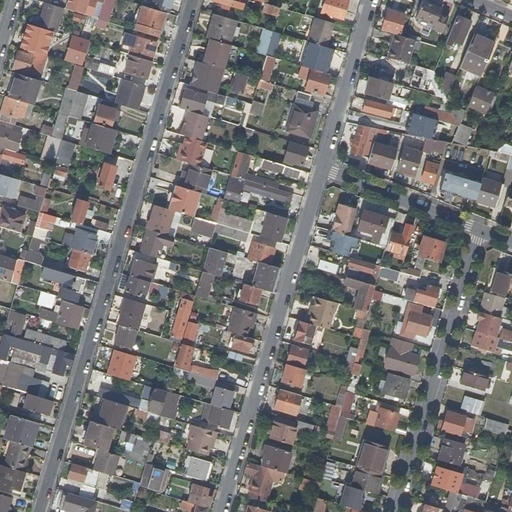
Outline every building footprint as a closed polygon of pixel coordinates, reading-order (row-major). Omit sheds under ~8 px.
[(102,0),(68,0),(65,11),(73,13),(85,17),(90,18),(95,1),(101,3),(102,0)] [(113,0),(102,0),(101,3),(96,20),(106,23),(113,0)] [(141,2),(140,6),(164,14),(167,15),(171,0),(152,0),(152,5),(141,2)] [(242,0),(211,0),(211,2),(240,11),(242,0)] [(346,2),(340,0),(323,0),(319,14),(340,21),(346,2)] [(438,9),(419,1),(412,17),(431,24),(429,28),(439,31),(445,17),(436,13),(438,9)] [(49,6),(44,4),(37,28),(56,34),(64,10),(49,6)] [(279,9),(263,4),(261,13),(276,17),(277,15),(279,9)] [(164,14),(140,6),(132,31),(157,38),(164,14)] [(279,9),(277,15),(287,18),(289,12),(279,9)] [(386,10),(380,31),(391,34),(405,38),(407,33),(401,31),(406,16),(386,10)] [(85,17),(73,13),(71,20),(83,23),(85,17)] [(207,39),(214,15),(210,14),(203,38),(207,39)] [(208,40),(228,46),(235,22),(214,15),(207,39),(208,40)] [(454,15),(441,46),(446,47),(449,39),(458,43),(468,20),(454,15)] [(90,18),(85,17),(83,23),(94,27),(96,20),(90,18)] [(332,25),(311,18),(304,42),(314,45),(325,48),(332,25)] [(263,30),(272,33),(274,26),(255,20),(253,27),(263,30)] [(265,56),(272,33),(263,30),(256,53),(265,56)] [(272,33),(265,56),(271,58),(279,35),(272,33)] [(405,38),(391,34),(388,45),(390,46),(387,58),(406,64),(412,40),(405,38)] [(471,36),(459,64),(468,67),(467,70),(479,75),(491,48),(477,42),(479,39),(471,36)] [(69,37),(62,59),(81,66),(87,45),(78,42),(79,41),(69,37)] [(133,38),(128,56),(150,63),(155,45),(133,38)] [(492,45),(479,39),(477,42),(491,48),(492,45)] [(221,70),(228,46),(208,40),(201,64),(221,70)] [(26,41),(22,51),(33,54),(35,55),(38,44),(26,41)] [(314,45),(307,69),(309,70),(325,74),(332,50),(325,48),(314,45)] [(35,55),(33,54),(32,57),(17,53),(12,70),(28,75),(30,69),(35,71),(38,60),(42,61),(43,57),(35,55)] [(150,63),(128,56),(122,73),(145,80),(150,63)] [(265,56),(257,81),(268,84),(273,65),(280,67),(282,61),(271,58),(265,56)] [(84,61),(81,69),(112,78),(114,69),(99,64),(99,66),(84,61)] [(215,90),(221,70),(201,64),(196,63),(190,82),(215,90)] [(430,85),(436,83),(431,72),(414,66),(408,87),(417,90),(421,77),(426,79),(430,85)] [(325,74),(309,70),(304,89),(322,95),(328,75),(325,74)] [(43,71),(40,82),(48,85),(51,73),(43,71)] [(437,84),(444,99),(454,76),(442,71),(437,84)] [(38,82),(14,74),(7,99),(31,106),(38,82)] [(246,84),(247,78),(237,75),(235,80),(231,79),(229,85),(233,86),(231,92),(242,95),(246,84)] [(255,87),(257,81),(247,78),(246,84),(255,87)] [(389,84),(369,78),(364,94),(378,98),(380,89),(387,91),(389,84)] [(142,87),(120,80),(113,105),(134,111),(142,87)] [(268,84),(257,81),(255,87),(270,91),(272,85),(268,84)] [(215,90),(190,82),(189,86),(206,91),(214,93),(215,90)] [(435,97),(444,99),(437,84),(436,83),(430,85),(435,97)] [(474,88),(465,107),(482,114),(490,95),(474,88)] [(214,93),(206,91),(205,95),(184,89),(178,109),(186,111),(200,115),(204,100),(222,106),(225,97),(214,93)] [(67,117),(74,93),(65,90),(58,115),(67,117)] [(309,96),(296,92),(294,98),(308,101),(308,100),(309,96)] [(74,93),(67,117),(80,121),(88,97),(74,93)] [(244,103),(250,104),(251,101),(253,96),(245,94),(243,102),(244,103)] [(365,100),(356,97),(354,102),(363,104),(362,106),(361,111),(398,122),(400,112),(364,101),(365,100)] [(29,121),(33,120),(37,108),(31,106),(7,99),(5,98),(0,114),(15,119),(16,118),(22,120),(22,119),(29,121)] [(308,101),(294,98),(292,103),(311,109),(313,102),(308,100),(308,101)] [(263,104),(251,101),(250,104),(247,114),(259,117),(263,104)] [(247,114),(250,104),(244,103),(241,112),(244,113),(247,114)] [(311,109),(292,103),(284,131),(308,138),(316,110),(311,109)] [(361,111),(362,106),(351,103),(349,109),(360,113),(361,111)] [(115,111),(99,106),(94,122),(110,127),(115,111)] [(424,106),(421,116),(422,116),(436,121),(457,127),(451,114),(424,106)] [(421,116),(401,110),(400,112),(398,122),(408,125),(407,129),(417,132),(422,116),(421,116)] [(451,114),(457,127),(457,126),(463,113),(456,110),(449,110),(451,114)] [(200,115),(186,111),(179,135),(185,137),(199,141),(206,117),(200,115)] [(209,112),(207,117),(219,121),(221,115),(209,112)] [(243,128),(247,114),(244,113),(239,127),(243,128)] [(15,119),(0,114),(0,115),(0,122),(13,127),(15,119)] [(59,141),(67,117),(58,115),(54,128),(41,124),(38,135),(45,137),(59,141)] [(350,115),(349,123),(358,125),(372,128),(374,120),(350,115)] [(450,143),(457,127),(436,121),(433,132),(425,130),(423,138),(425,138),(444,142),(450,143)] [(90,124),(83,148),(106,155),(113,131),(90,124)] [(378,129),(372,128),(358,125),(354,139),(350,139),(349,144),(352,145),(350,152),(370,158),(374,144),(377,132),(378,129)] [(457,127),(450,143),(463,145),(466,138),(469,131),(457,126),(457,127)] [(20,135),(0,128),(0,146),(14,152),(20,135)] [(251,131),(243,128),(241,137),(249,140),(251,131)] [(59,141),(45,137),(38,161),(52,166),(54,159),(59,141)] [(199,141),(185,137),(181,152),(178,151),(175,161),(179,162),(198,167),(205,143),(199,141)] [(425,138),(421,150),(429,152),(429,148),(441,151),(444,142),(425,138)] [(466,138),(463,145),(476,148),(478,140),(466,138)] [(69,144),(59,141),(54,159),(71,164),(76,146),(69,144)] [(511,154),(511,146),(499,141),(495,151),(511,154)] [(450,143),(444,142),(441,151),(441,152),(462,156),(462,155),(486,159),(487,157),(506,161),(499,182),(509,185),(511,172),(511,154),(495,151),(488,150),(476,148),(463,145),(450,143)] [(287,144),(281,163),(291,166),(291,164),(300,167),(306,149),(287,144)] [(396,150),(374,144),(370,158),(369,163),(391,169),(396,150)] [(414,175),(421,152),(403,147),(397,170),(414,175)] [(25,157),(0,149),(0,160),(0,159),(23,166),(25,157)] [(247,156),(239,153),(232,175),(240,178),(242,174),(247,156)] [(260,167),(262,160),(256,158),(254,165),(260,167)] [(299,171),(262,160),(260,167),(259,172),(267,174),(268,169),(297,177),(299,171)] [(198,167),(179,162),(173,185),(175,186),(201,194),(202,194),(209,171),(198,167)] [(430,185),(435,168),(422,164),(418,182),(430,185)] [(115,169),(103,165),(95,189),(108,192),(115,169)] [(57,167),(55,175),(66,178),(68,170),(57,167)] [(1,168),(0,172),(0,176),(8,179),(11,171),(1,168)] [(474,199),(479,182),(445,172),(440,189),(474,199)] [(41,188),(45,190),(49,175),(42,173),(38,187),(41,188)] [(242,174),(240,178),(240,180),(247,182),(248,176),(242,174)] [(0,176),(0,197),(12,201),(18,182),(8,179),(0,176)] [(278,184),(248,176),(247,182),(276,191),(278,184)] [(499,182),(481,177),(479,182),(474,199),(493,206),(499,182)] [(240,180),(236,179),(234,183),(228,181),(223,198),(238,202),(242,190),(260,196),(260,197),(288,205),(291,195),(276,191),(247,182),(240,180)] [(201,194),(175,186),(168,210),(174,212),(193,218),(194,218),(201,194)] [(42,200),(45,190),(41,188),(37,201),(19,196),(16,207),(38,214),(42,200)] [(511,191),(507,190),(503,206),(511,208),(511,191)] [(42,200),(38,214),(46,216),(51,203),(42,200)] [(209,212),(206,222),(215,224),(218,213),(221,204),(215,203),(212,213),(209,212)] [(338,203),(330,231),(347,236),(348,236),(356,209),(338,203)] [(78,204),(71,224),(80,227),(86,206),(78,204)] [(168,210),(152,205),(148,221),(146,221),(143,229),(145,230),(166,236),(174,212),(168,210)] [(2,209),(0,214),(0,227),(18,233),(24,216),(2,209)] [(390,233),(394,219),(363,209),(358,230),(372,234),(373,230),(390,234),(390,233)] [(267,214),(253,210),(252,215),(265,219),(267,214)] [(218,213),(215,224),(226,228),(247,234),(251,223),(218,213)] [(283,218),(267,214),(265,219),(262,230),(278,235),(283,218)] [(194,218),(193,218),(190,230),(202,233),(201,236),(211,239),(215,224),(206,222),(194,218)] [(26,235),(31,237),(35,223),(30,221),(26,235)] [(108,225),(95,221),(93,227),(106,232),(108,225)] [(404,259),(413,227),(406,225),(402,236),(390,233),(390,234),(386,248),(386,250),(396,253),(395,257),(404,259)] [(247,234),(226,228),(224,236),(245,242),(247,234)] [(166,236),(145,230),(138,253),(157,259),(159,259),(163,246),(168,248),(171,237),(166,236)] [(330,231),(328,230),(325,239),(345,245),(347,236),(330,231)] [(72,249),(72,250),(90,255),(94,244),(96,237),(77,231),(72,249)] [(36,239),(31,237),(27,251),(23,262),(36,266),(38,257),(32,255),(36,239)] [(424,260),(437,264),(442,243),(421,237),(414,263),(418,265),(422,266),(424,260)] [(254,255),(251,262),(257,263),(269,267),(274,250),(253,244),(250,253),(254,255)] [(358,261),(373,265),(377,252),(378,248),(363,244),(361,250),(358,249),(357,253),(360,254),(358,261)] [(377,252),(373,265),(381,267),(386,250),(386,248),(381,246),(380,252),(377,252)] [(225,254),(208,248),(201,271),(219,276),(225,254)] [(19,260),(23,262),(27,251),(20,249),(17,260),(19,260)] [(90,255),(72,250),(67,267),(85,273),(91,255),(90,255)] [(0,257),(0,278),(8,282),(14,262),(0,257)] [(159,259),(157,259),(155,267),(156,267),(169,271),(171,263),(159,259)] [(317,269),(336,275),(339,266),(319,260),(317,269)] [(378,278),(381,267),(373,265),(372,266),(349,260),(343,277),(345,277),(356,281),(359,272),(369,275),(367,284),(376,287),(378,278)] [(134,261),(129,277),(148,283),(151,284),(156,267),(155,267),(134,261)] [(257,263),(250,287),(261,290),(272,293),(278,270),(269,267),(257,263)] [(419,278),(422,266),(418,265),(416,271),(407,269),(406,271),(403,270),(402,273),(419,278)] [(84,280),(41,267),(38,278),(59,285),(55,297),(74,303),(80,286),(82,287),(84,280)] [(397,283),(400,273),(381,267),(378,278),(397,283)] [(504,299),(511,273),(496,269),(489,295),(504,299)] [(202,273),(195,297),(206,300),(213,276),(202,273)] [(148,283),(129,277),(125,292),(136,296),(138,289),(145,291),(148,283)] [(369,313),(376,287),(367,284),(356,281),(345,277),(343,284),(358,288),(353,309),(358,310),(369,313)] [(0,307),(9,311),(16,287),(0,281),(0,307)] [(164,287),(156,285),(155,290),(157,291),(156,293),(162,295),(164,287)] [(250,287),(242,285),(237,301),(256,306),(261,290),(250,287)] [(406,290),(403,301),(432,309),(435,299),(437,300),(440,291),(426,287),(425,291),(416,288),(415,293),(406,290)] [(191,304),(193,296),(183,293),(180,300),(191,304)] [(499,318),(504,299),(489,295),(483,293),(479,312),(499,318)] [(53,298),(42,294),(39,305),(50,308),(53,298)] [(206,300),(195,297),(188,321),(199,324),(203,310),(204,311),(206,306),(204,305),(205,303),(218,307),(217,309),(225,312),(227,306),(206,300)] [(335,313),(338,304),(316,297),(313,307),(312,312),(309,311),(305,323),(316,326),(328,329),(333,312),(335,313)] [(144,305),(125,299),(117,325),(119,325),(136,331),(144,305)] [(179,344),(191,304),(180,300),(168,341),(179,344)] [(40,310),(37,319),(42,321),(51,324),(76,331),(80,316),(86,318),(89,311),(63,303),(59,316),(40,310)] [(420,309),(407,305),(398,335),(412,339),(413,334),(423,337),(427,325),(430,326),(432,319),(418,315),(420,309)] [(364,331),(369,313),(358,310),(351,336),(361,339),(364,331)] [(25,318),(10,314),(8,321),(16,324),(12,335),(19,337),(25,318)] [(51,324),(42,321),(40,327),(49,330),(51,324)] [(305,323),(300,321),(293,346),(309,350),(316,326),(305,323)] [(187,324),(181,345),(191,348),(197,326),(187,324)] [(136,331),(119,325),(113,342),(122,345),(131,347),(136,331)] [(238,328),(236,335),(249,339),(251,332),(238,328)] [(492,328),(490,337),(511,343),(511,332),(501,329),(500,330),(492,328)] [(26,331),(23,341),(63,354),(66,343),(26,331)] [(354,364),(357,365),(359,359),(362,360),(370,333),(364,331),(361,339),(358,350),(354,364)] [(511,353),(511,348),(511,343),(490,337),(474,332),(470,346),(498,354),(499,349),(511,353)] [(236,335),(234,334),(230,348),(247,353),(251,339),(249,339),(236,335)] [(0,361),(32,371),(34,366),(39,367),(38,370),(41,371),(42,369),(46,370),(50,355),(57,357),(52,375),(61,378),(65,366),(69,368),(72,357),(63,354),(23,341),(5,336),(1,335),(0,339),(0,361)] [(414,345),(392,339),(384,367),(413,375),(418,356),(411,354),(414,345)] [(191,348),(181,345),(174,366),(185,369),(191,348)] [(309,350),(293,346),(287,364),(304,369),(309,350)] [(348,362),(354,364),(358,350),(350,348),(346,361),(348,362)] [(134,357),(107,349),(101,369),(113,372),(128,377),(134,357)] [(228,350),(226,358),(240,362),(242,354),(228,350)] [(134,357),(128,377),(133,378),(139,358),(134,357)] [(0,387),(27,395),(41,399),(45,384),(30,379),(32,371),(0,361),(0,387)] [(354,364),(348,362),(343,381),(349,383),(354,364)] [(287,364),(282,381),(301,387),(306,369),(304,369),(287,364)] [(357,365),(354,364),(349,383),(346,392),(352,394),(355,395),(363,367),(357,365)] [(172,368),(163,365),(162,370),(167,372),(163,385),(156,383),(154,389),(165,392),(166,388),(172,368)] [(192,365),(190,373),(197,375),(216,381),(218,373),(192,365)] [(486,376),(463,369),(460,383),(482,390),(486,376)] [(98,372),(93,370),(89,382),(95,383),(98,372)] [(409,380),(388,374),(383,395),(403,401),(409,380)] [(213,389),(208,404),(211,405),(226,410),(231,392),(214,387),(216,381),(197,375),(195,383),(213,389)] [(334,406),(342,408),(346,392),(349,383),(343,381),(341,380),(334,406)] [(463,397),(460,409),(480,414),(483,402),(464,397),(466,390),(453,387),(451,394),(463,397)] [(159,411),(165,392),(154,389),(151,402),(142,399),(142,401),(100,389),(97,398),(128,407),(147,413),(148,410),(158,413),(159,411)] [(301,396),(280,390),(274,409),(283,412),(283,411),(296,414),(301,396)] [(165,392),(159,411),(167,413),(172,394),(171,394),(165,392)] [(352,394),(346,392),(342,408),(340,417),(348,419),(351,420),(352,415),(347,413),(352,394)] [(41,399),(27,395),(22,411),(47,418),(49,410),(44,408),(47,401),(41,399)] [(147,413),(128,407),(127,409),(100,401),(97,412),(125,420),(127,412),(133,414),(132,418),(145,422),(141,437),(147,438),(150,439),(154,428),(157,416),(147,413)] [(226,410),(211,405),(205,423),(227,429),(232,411),(226,410)] [(340,417),(342,408),(334,406),(331,405),(324,428),(326,429),(336,432),(340,417)] [(379,416),(376,427),(393,432),(398,416),(390,413),(391,411),(387,410),(387,412),(380,410),(379,416)] [(446,412),(441,431),(459,436),(465,417),(446,412)] [(96,414),(93,422),(106,426),(108,418),(96,414)] [(313,425),(277,414),(270,438),(292,445),(296,430),(310,434),(313,425)] [(376,427),(379,416),(373,414),(370,425),(376,427)] [(9,416),(2,440),(10,442),(30,448),(31,448),(38,425),(9,416)] [(504,421),(487,416),(484,429),(501,434),(504,421)] [(348,419),(340,417),(336,432),(333,440),(333,441),(341,443),(348,419)] [(93,422),(90,421),(82,446),(98,451),(105,453),(113,428),(106,426),(93,422)] [(213,433),(192,427),(185,450),(206,456),(209,448),(213,433)] [(154,428),(150,439),(164,444),(168,432),(154,428)] [(333,440),(336,432),(326,429),(323,437),(333,440)] [(141,437),(120,430),(117,438),(125,441),(123,448),(120,447),(117,456),(120,457),(143,464),(146,454),(145,453),(148,444),(146,443),(147,438),(141,437)] [(465,444),(444,438),(438,459),(459,465),(465,444)] [(10,442),(2,466),(22,472),(30,448),(10,442)] [(365,442),(358,469),(380,475),(388,449),(365,442)] [(264,456),(261,466),(285,473),(287,473),(293,453),(265,445),(262,455),(264,456)] [(105,453),(98,451),(92,471),(107,475),(114,477),(120,457),(117,456),(105,453)] [(146,454),(143,464),(150,466),(152,456),(146,454)] [(191,459),(185,476),(203,482),(208,464),(191,459)] [(330,480),(334,463),(324,461),(321,478),(330,480)] [(261,466),(247,462),(245,472),(255,474),(250,491),(252,492),(250,499),(265,504),(272,479),(282,482),(285,473),(261,466)] [(150,466),(143,464),(140,476),(149,479),(146,491),(156,494),(159,484),(162,485),(164,478),(161,477),(162,474),(152,471),(153,467),(150,466)] [(0,492),(20,499),(28,474),(22,472),(2,466),(0,465),(0,492)] [(92,471),(71,465),(67,478),(70,479),(81,482),(79,487),(77,496),(78,497),(88,500),(91,501),(94,490),(102,493),(107,475),(92,471)] [(458,466),(456,473),(457,473),(474,478),(475,474),(476,471),(458,466)] [(166,471),(153,467),(152,471),(162,474),(161,477),(164,478),(166,471)] [(351,487),(356,468),(351,467),(346,486),(351,487)] [(358,469),(356,468),(351,487),(375,494),(380,475),(358,469)] [(452,491),(457,473),(456,473),(440,468),(437,477),(434,486),(452,491)] [(298,469),(297,475),(305,477),(307,471),(298,469)] [(475,474),(474,478),(491,482),(494,472),(486,470),(485,476),(475,474)] [(383,476),(380,475),(375,494),(378,495),(383,476)] [(321,484),(304,478),(301,488),(319,493),(321,484)] [(81,482),(70,479),(69,484),(79,487),(81,482)] [(192,485),(186,502),(206,508),(207,508),(210,499),(205,497),(207,490),(192,485)] [(499,511),(488,511),(483,510),(482,511),(511,511),(511,495),(511,496),(511,492),(504,490),(499,506),(501,507),(499,511)] [(462,511),(467,496),(452,491),(446,510),(454,511),(462,511)] [(476,492),(474,497),(486,501),(487,496),(476,492)] [(313,511),(317,498),(303,494),(297,511),(313,511)] [(88,500),(78,497),(77,499),(62,495),(58,510),(65,511),(91,511),(85,510),(88,500)] [(474,497),(468,495),(467,496),(462,511),(466,511),(469,503),(484,507),(486,501),(474,497)] [(0,511),(7,511),(11,500),(0,496),(0,511)] [(317,498),(313,511),(324,511),(328,500),(318,497),(317,498)] [(265,504),(250,499),(246,511),(248,511),(247,511),(268,511),(271,505),(265,504)] [(186,502),(182,501),(180,508),(191,511),(204,511),(206,508),(186,502)]
